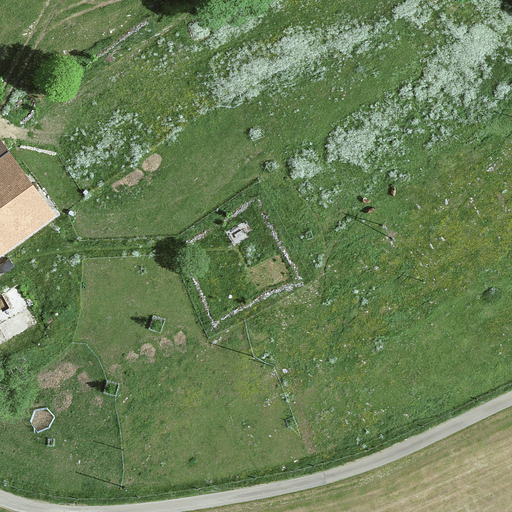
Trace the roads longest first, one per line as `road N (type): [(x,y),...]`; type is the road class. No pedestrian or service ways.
road 1 (unclassified): [(122,511),(321,479),(511,398)]
road 2 (track): [(68,0),(0,105)]
